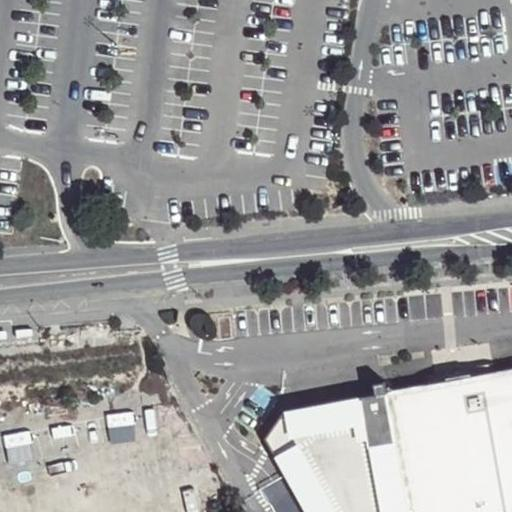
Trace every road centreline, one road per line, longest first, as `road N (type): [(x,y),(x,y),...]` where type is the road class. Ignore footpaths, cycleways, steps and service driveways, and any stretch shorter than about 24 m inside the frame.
road 1 (tertiary): [(511,213),(0,268)]
road 2 (tertiary): [(0,302),(511,249)]
